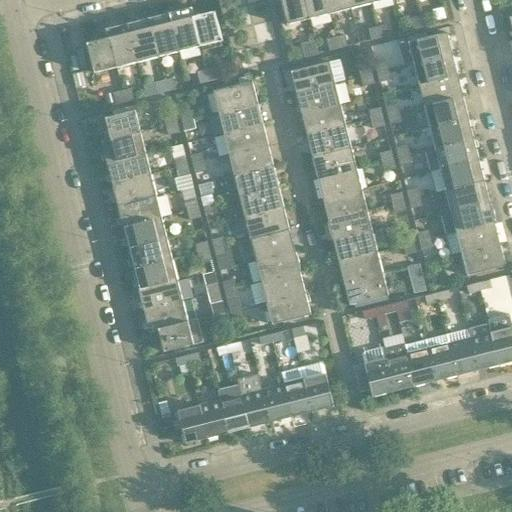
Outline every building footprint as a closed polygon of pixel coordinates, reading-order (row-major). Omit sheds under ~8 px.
[(280,0),(286,26),(309,20),(303,0),(280,0)] [(303,0),(309,20),(330,15),(325,0),(303,0)] [(348,0),(325,0),(330,15),(351,9),(348,0)] [(370,0),(348,0),(351,9),(371,4),(370,0)] [(191,8),(169,14),(179,52),(200,47),(192,18),(194,18),(191,8)] [(215,12),(194,18),(192,18),(200,47),(222,42),(215,12)] [(379,12),(374,13),(376,24),(382,23),(379,12)] [(169,14),(148,19),(158,58),(179,52),(169,14)] [(428,15),(419,17),(422,28),(431,26),(428,15)] [(422,28),(419,17),(411,19),(413,30),(422,28)] [(148,19),(127,24),(137,63),(158,58),(148,19)] [(105,30),(108,39),(109,39),(116,68),(137,63),(127,24),(105,30)] [(386,25),(377,28),(380,38),(389,36),(386,25)] [(377,28),(369,30),(371,41),(380,38),(377,28)] [(452,55),(447,33),(398,45),(404,68),(414,65),(452,55)] [(344,36),(335,38),(338,49),(347,47),(344,36)] [(338,49),(335,38),(327,40),(329,51),(338,49)] [(94,74),(116,68),(109,39),(108,39),(87,44),(94,74)] [(315,43),(306,46),(309,56),(317,54),(315,43)] [(458,76),(452,55),(414,65),(419,86),(458,76)] [(291,72),(296,94),(335,85),(330,63),(291,72)] [(375,65),(377,74),(388,72),(386,63),(375,65)] [(369,67),(358,70),(361,78),(372,76),(369,67)] [(214,69),(206,71),(209,81),(217,79),(214,69)] [(209,81),(206,71),(197,73),(200,84),(209,81)] [(388,72),(377,74),(379,83),(390,80),(388,72)] [(82,73),(73,75),(76,88),(85,86),(82,73)] [(372,76),(361,78),(363,87),(374,84),(372,76)] [(458,76),(419,86),(424,107),(463,97),(458,76)] [(173,79),(164,81),(166,92),(175,90),(173,79)] [(155,83),(158,94),(166,92),(164,81),(155,83)] [(213,92),(219,114),(257,104),(252,82),(213,92)] [(335,85),(296,94),(302,115),(340,106),(335,85)] [(131,89),(122,92),(125,102),(134,100),(131,89)] [(125,102),(122,92),(113,94),(116,105),(125,102)] [(463,97),(424,107),(429,128),(468,118),(463,97)] [(257,104),(219,114),(224,135),(263,125),(257,104)] [(386,107),(388,116),(399,113),(396,105),(386,107)] [(340,106),(302,115),(307,136),(346,127),(340,106)] [(380,109),(369,111),(371,120),(382,118),(380,109)] [(105,119),(111,140),(111,141),(140,134),(135,111),(105,119)] [(180,114),(182,123),(193,120),(191,112),(180,114)] [(399,113),(388,116),(390,125),(401,122),(399,113)] [(174,116),(164,118),(166,127),(177,125),(174,116)] [(382,118),(371,120),(373,129),(384,126),(382,118)] [(473,139),(468,118),(429,128),(435,149),(473,139)] [(193,120),(182,123),(185,132),(195,129),(193,120)] [(177,125),(166,127),(168,136),(179,133),(177,125)] [(263,125),(224,135),(229,156),(268,146),(263,125)] [(346,127),(307,136),(312,158),(351,148),(346,127)] [(101,142),(107,164),(146,154),(140,134),(111,141),(111,140),(101,142)] [(473,139),(435,149),(425,151),(430,172),(440,170),(479,160),(473,139)] [(268,146),(229,156),(234,177),(273,167),(268,146)] [(396,149),(398,158),(409,155),(407,146),(396,149)] [(351,148),(312,158),(318,179),(356,169),(351,148)] [(390,151),(380,154),(382,163),(393,160),(390,151)] [(191,156),(193,165),(204,162),(202,153),(191,156)] [(146,154),(107,164),(112,185),(151,175),(146,154)] [(409,155),(398,158),(400,167),(411,164),(409,155)] [(185,158),(174,160),(176,169),(187,166),(185,158)] [(393,160),(382,163),(384,172),(395,169),(393,160)] [(484,182),(479,160),(440,170),(445,191),(484,182)] [(204,162),(193,165),(195,174),(206,171),(204,162)] [(187,166),(176,169),(179,178),(189,175),(187,166)] [(273,167),(234,177),(240,198),(278,188),(273,167)] [(356,169),(318,179),(323,200),(362,190),(356,169)] [(151,175),(112,185),(117,207),(156,197),(151,175)] [(489,203),(484,182),(445,191),(451,213),(489,203)] [(278,188),(240,198),(245,219),(284,209),(278,188)] [(407,192),(409,201),(420,198),(417,189),(407,192)] [(362,190),(323,200),(328,221),(367,211),(362,190)] [(401,194),(390,196),(392,205),(403,202),(401,194)] [(201,198),(203,207),(214,204),(212,195),(201,198)] [(156,197),(117,207),(123,228),(162,218),(156,197)] [(420,198),(409,201),(411,209),(422,206),(420,198)] [(196,200),(185,203),(187,212),(198,209),(196,200)] [(403,202),(392,205),(395,214),(405,211),(403,202)] [(489,203),(451,213),(441,215),(446,236),(456,234),(495,224),(489,203)] [(214,204),(203,207),(206,215),(216,213),(214,204)] [(198,209),(187,212),(189,221),(200,218),(198,209)] [(284,209),(245,219),(250,240),(289,230),(284,209)] [(367,211),(328,221),(333,242),(372,232),(367,211)] [(162,218),(123,228),(128,249),(167,239),(162,218)] [(500,245),(495,224),(456,234),(461,255),(500,245)] [(289,230),(250,240),(256,261),(295,252),(289,230)] [(417,234),(419,243),(430,240),(428,231),(417,234)] [(372,232),(333,242),(339,263),(377,253),(372,232)] [(411,235),(401,238),(403,247),(414,244),(411,235)] [(212,241),(214,249),(225,247),(223,238),(212,241)] [(167,239),(128,249),(133,270),(172,260),(167,239)] [(430,240),(419,243),(422,251),(432,249),(430,240)] [(206,242),(195,245),(198,254),(208,251),(206,242)] [(414,244),(403,247),(405,256),(416,253),(414,244)] [(500,245),(461,255),(467,277),(505,267),(500,245)] [(225,247),(214,249),(216,258),(227,255),(225,247)] [(208,251),(198,254),(200,262),(211,260),(208,251)] [(295,252),(256,261),(261,282),(300,273),(295,252)] [(377,253),(339,263),(344,284),(383,274),(377,253)] [(172,260),(133,270),(139,291),(177,281),(172,260)] [(425,264),(427,272),(438,270),(435,261),(425,264)] [(419,265),(408,268),(410,276),(421,274),(419,265)] [(300,273),(261,282),(266,303),(305,294),(300,273)] [(383,274),(344,284),(349,306),(388,296),(383,274)] [(223,283),(225,291),(235,289),(233,280),(223,283)] [(489,280),(478,283),(480,291),(491,288),(489,280)] [(177,281),(139,291),(144,312),(183,302),(177,281)] [(478,283),(466,286),(468,294),(480,291),(478,283)] [(217,284),(206,287),(208,296),(219,293),(217,284)] [(235,289),(225,291),(227,300),(238,298),(235,289)] [(448,290),(436,293),(438,301),(450,298),(448,290)] [(219,293),(208,296),(210,304),(221,302),(219,293)] [(436,293),(424,296),(426,304),(438,301),(436,293)] [(305,294),(266,303),(272,325),(311,316),(305,294)] [(406,301),(394,304),(396,312),(408,309),(406,301)] [(188,322),(183,302),(144,312),(149,334),(159,332),(158,330),(188,323),(188,322)] [(394,304),(382,307),(384,315),(396,312),(394,304)] [(373,309),(362,312),(363,320),(375,317),(373,309)] [(230,312),(232,321),(243,318),(241,310),(230,312)] [(216,325),(226,323),(224,314),(213,317),(216,325)] [(487,320),(488,325),(499,366),(511,362),(511,326),(509,315),(487,320)] [(203,343),(200,330),(197,319),(188,322),(188,323),(158,330),(159,332),(164,353),(203,343)] [(488,325),(467,330),(477,368),(486,366),(487,369),(499,366),(488,325)] [(293,337),(305,335),(303,327),(291,330),(293,337)] [(467,330),(447,335),(457,376),(469,373),(468,370),(477,368),(467,330)] [(282,332),(270,335),(272,343),(284,340),(282,332)] [(258,338),(260,346),(272,343),(270,335),(258,338)] [(447,335),(426,341),(435,379),(444,377),(445,379),(457,376),(447,335)] [(426,341),(405,346),(415,387),(427,384),(426,381),(435,379),(426,341)] [(240,343),(228,345),(230,353),(242,350),(240,343)] [(415,387),(405,346),(404,344),(383,350),(393,389),(402,387),(403,390),(415,387)] [(219,356),(230,353),(228,345),(217,348),(219,356)] [(383,350),(383,347),(364,352),(362,356),(372,398),(385,394),(384,391),(393,389),(383,350)] [(198,353),(187,356),(189,364),(200,361),(198,353)] [(177,367),(189,364),(187,356),(175,359),(177,367)] [(334,407),(323,365),(320,363),(301,368),(311,410),(320,408),(321,411),(334,407)] [(311,410),(301,368),(280,374),(283,385),(291,418),(303,415),(302,412),(311,410)] [(283,385),(262,390),(269,420),(278,418),(279,421),(291,418),(283,385)] [(249,428),(241,396),(238,386),(217,391),(220,401),(227,431),(236,429),(237,432),(249,428)] [(269,420),(262,390),(241,396),(249,428),(261,425),(261,422),(269,420)] [(170,418),(166,401),(158,403),(162,420),(170,418)] [(227,431),(220,401),(199,406),(207,439),(219,436),(219,433),(227,431)] [(186,444),(207,439),(199,406),(177,412),(186,444)] [(356,452),(346,455),(349,465),(359,462),(356,452)]
